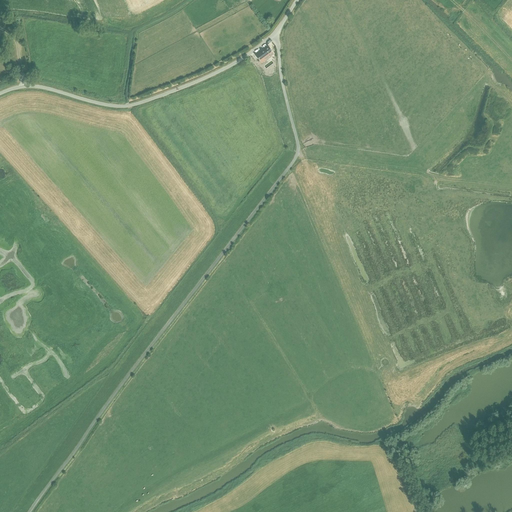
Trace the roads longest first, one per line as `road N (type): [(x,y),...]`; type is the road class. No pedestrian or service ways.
road 1 (unclassified): [(29,511),(294,160),(298,142),(274,35)]
road 2 (unclassified): [(274,35),(225,68),(131,105),(44,87),(0,94)]
